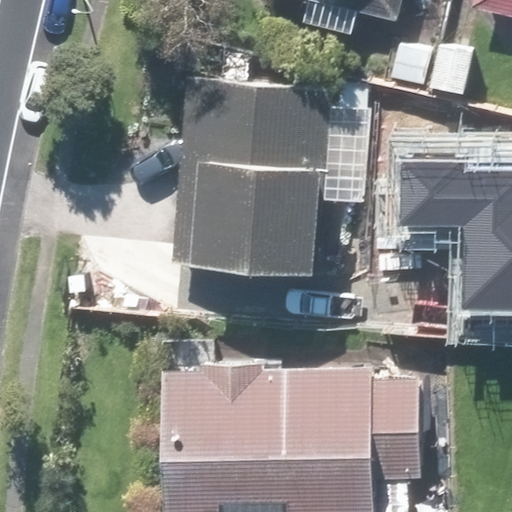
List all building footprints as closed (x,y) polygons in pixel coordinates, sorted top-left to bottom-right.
[(353,33),(360,6),(394,15),(397,0),(290,0),(287,16),(353,33)] [(511,0),(469,0),(469,5),(511,14),(511,0)] [(404,34),(393,77),(463,94),(473,50),(404,34)] [(374,79),(184,71),(176,267),(315,272),(318,194),(369,196),(374,79)] [(418,372),(163,371),(162,511),(374,511),(375,474),(418,474),(418,372)]
